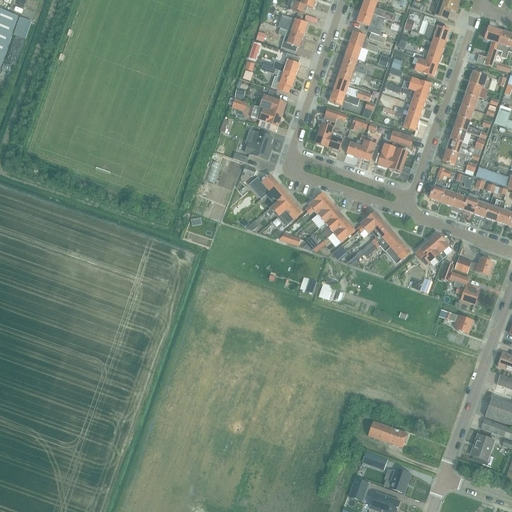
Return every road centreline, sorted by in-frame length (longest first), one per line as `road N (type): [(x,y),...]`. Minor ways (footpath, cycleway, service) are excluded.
road 1 (tertiary): [(442,478),(511,288)]
road 2 (residential): [(409,197),(477,8)]
road 3 (residential): [(291,155),(342,0)]
road 4 (residential): [(291,155),(302,177),(405,211)]
road 5 (residential): [(409,197),(291,155)]
